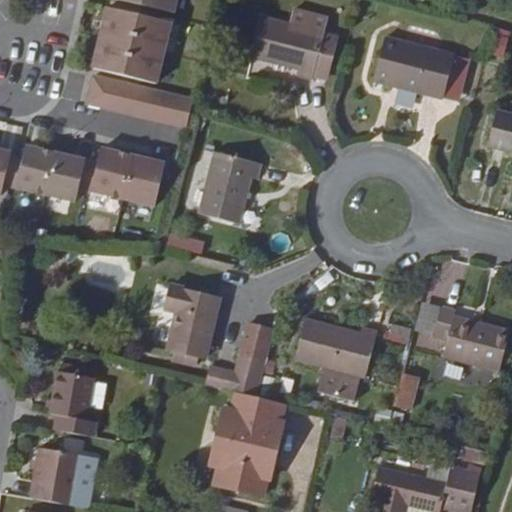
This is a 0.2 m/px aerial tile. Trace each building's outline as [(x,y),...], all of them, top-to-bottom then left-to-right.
[(98,19),(84,81),(147,95),(161,34),(148,31),(150,21),(163,24),(168,0),(102,0),(100,9),(113,12),(110,22),(98,19)] [(300,92),(301,87),(311,44),(314,29),(281,21),(278,35),(249,29),(239,70),(262,77),(270,79),(285,83),(283,88),(300,92)] [(311,44),(301,87),(313,91),(323,47),(311,44)] [(432,109),(442,64),(371,48),(361,91),(432,109)] [(78,116),(176,138),(182,111),(84,89),(78,116)] [(511,127),(485,120),(476,155),(511,164),(511,127)] [(90,178),(78,175),(78,174),(18,161),(14,175),(1,172),(2,168),(0,167),(0,200),(68,215),(65,229),(141,246),(158,177),(93,162),(90,178)] [(253,177),(205,165),(190,227),(231,237),(243,191),(249,193),(253,177)] [(209,311),(163,300),(158,322),(170,325),(161,361),(195,369),(209,311)] [(437,348),(433,365),(491,379),(501,336),(442,323),(444,317),(431,314),(423,344),(437,348)] [(408,343),(411,329),(391,325),(388,340),(408,343)] [(350,345),(349,352),(294,339),(284,381),(313,388),(307,413),(343,421),(348,397),(354,398),(365,349),(350,345)] [(231,371),(224,401),(227,401),(247,406),(254,377),(231,371)] [(411,413),(420,379),(401,374),(393,408),(411,413)] [(52,428),(49,444),(78,449),(80,435),(87,392),(51,385),(44,427),(52,428)] [(273,431),(277,413),(247,406),(227,401),(223,420),(215,418),(212,435),(218,443),(216,454),(206,462),(203,478),(210,479),(206,499),(256,509),(260,491),(262,491),(266,474),(264,473),(269,449),(272,450),(276,432),(273,431)] [(311,452),(327,456),(334,426),(318,422),(311,452)] [(80,435),(78,449),(87,450),(89,436),(80,435)] [(26,511),(82,511),(84,506),(83,506),(69,503),(74,469),(33,462),(27,496),(30,496),(26,511)] [(89,472),(74,469),(69,503),(83,506),(89,472)] [(388,511),(453,511),(461,481),(434,475),(430,490),(360,473),(353,503),(360,504),(358,511),(388,511)]
